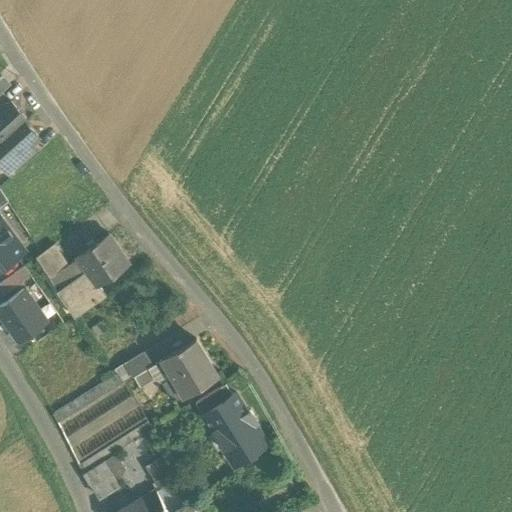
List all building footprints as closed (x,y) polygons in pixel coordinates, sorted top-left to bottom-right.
[(7,104),(0,110),(0,139),(25,116),(11,101),(7,104)] [(25,116),(0,139),(0,161),(4,165),(30,141),(38,135),(24,119),(26,117),(25,116)] [(30,141),(4,165),(12,174),(39,151),(30,141)] [(0,216),(0,268),(25,251),(0,216)] [(129,262),(109,232),(76,254),(79,257),(87,269),(97,284),(99,283),(129,262)] [(54,242),(36,256),(50,277),(58,271),(69,264),(54,242)] [(69,264),(58,271),(66,283),(87,269),(79,257),(69,264)] [(0,290),(3,295),(31,275),(25,267),(0,284),(0,290)] [(66,283),(56,290),(74,315),(106,293),(99,283),(97,284),(87,269),(66,283)] [(23,290),(0,305),(0,310),(21,340),(46,323),(23,290)] [(196,337),(182,346),(182,344),(157,359),(163,370),(169,367),(173,375),(184,393),(185,394),(218,373),(196,337)] [(144,350),(124,362),(133,375),(153,363),(144,350)] [(117,373),(54,413),(58,422),(122,381),(117,373)] [(173,375),(163,381),(174,399),(184,393),(173,375)] [(122,381),(58,422),(79,463),(147,420),(122,381)] [(196,402),(203,413),(234,394),(226,383),(196,402)] [(235,463),(268,442),(255,422),(257,421),(250,410),(248,411),(237,392),(234,394),(203,413),(235,463)] [(147,420),(79,463),(83,472),(104,459),(153,428),(147,420)] [(163,455),(147,464),(159,485),(175,476),(163,455)] [(119,481),(104,459),(83,472),(99,494),(119,481)] [(156,487),(115,511),(171,511),(156,487)] [(196,511),(190,500),(172,510),(173,511),(196,511)]
